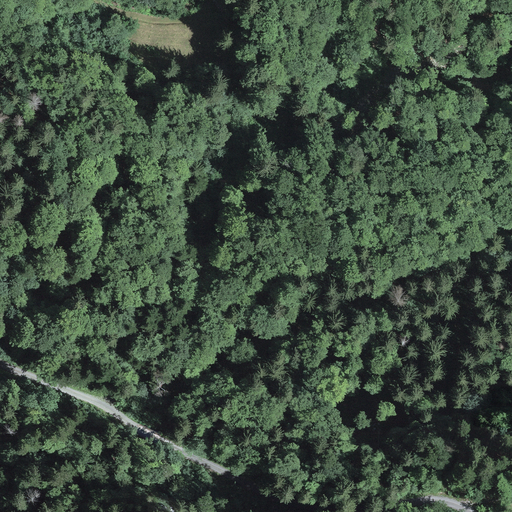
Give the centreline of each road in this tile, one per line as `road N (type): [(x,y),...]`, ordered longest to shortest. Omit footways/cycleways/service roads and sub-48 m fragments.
road 1 (track): [(0,361),(108,402),(175,448),(275,499),(391,509),(421,500),(468,511)]
road 2 (track): [(0,93),(20,113),(11,224),(25,285),(84,342),(132,369),(141,390)]
road 3 (track): [(97,0),(156,18),(208,17),(219,26),(240,93)]
